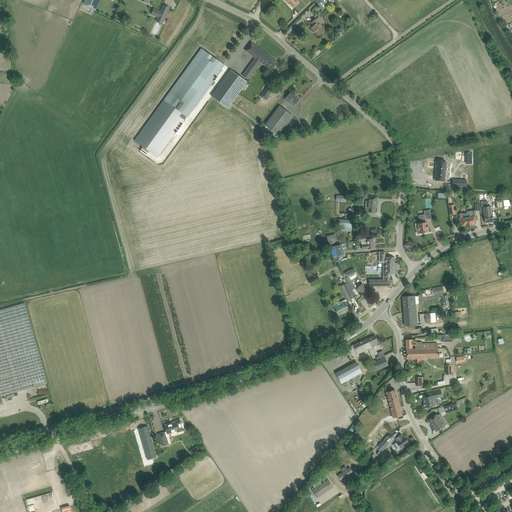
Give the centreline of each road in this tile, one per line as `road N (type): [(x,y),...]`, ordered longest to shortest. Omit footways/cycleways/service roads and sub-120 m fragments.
road 1 (unclassified): [(53,433),(260,372),(361,329),(381,311)]
road 2 (unclassified): [(210,0),(258,23),(386,131),(397,150)]
road 3 (track): [(452,0),(332,85)]
road 4 (unclassified): [(426,444),(408,410),(397,332),(381,311)]
road 5 (unclassified): [(416,269),(400,249),(397,150)]
